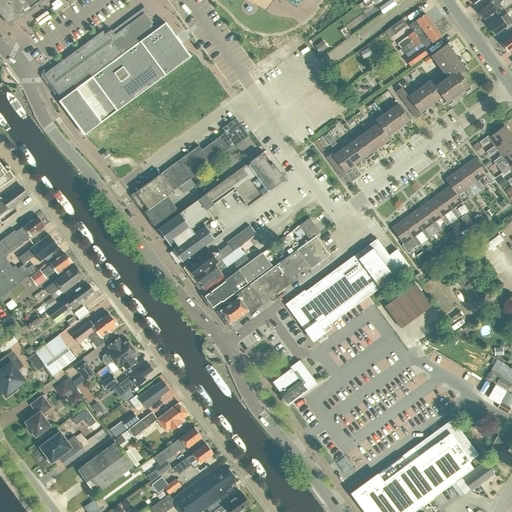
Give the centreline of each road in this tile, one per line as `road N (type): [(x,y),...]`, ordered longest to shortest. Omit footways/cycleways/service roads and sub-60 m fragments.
road 1 (residential): [(274,511),(26,175)]
road 2 (residential): [(336,216),(511,86)]
road 3 (secondary): [(337,511),(263,419),(224,344)]
road 4 (residential): [(224,344),(356,244),(336,216)]
road 5 (secondary): [(224,344),(106,196)]
road 6 (residential): [(106,196),(232,102),(258,106)]
road 7 (secondary): [(106,196),(54,135),(19,66)]
road 8 (unclassified): [(258,106),(336,216)]
road 9 (unclassified): [(187,0),(258,106)]
road 10 (residential): [(258,106),(359,37)]
road 11 (residential): [(511,422),(409,359)]
